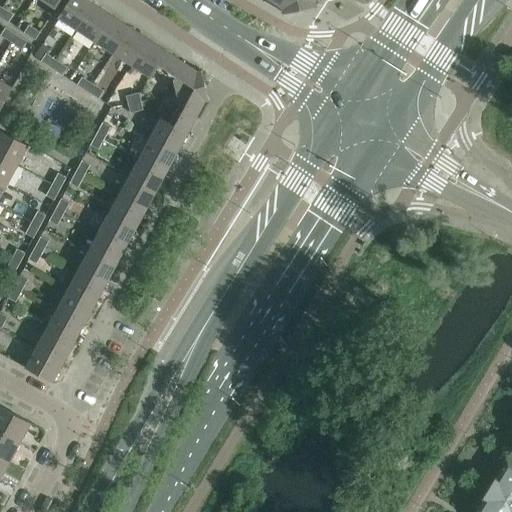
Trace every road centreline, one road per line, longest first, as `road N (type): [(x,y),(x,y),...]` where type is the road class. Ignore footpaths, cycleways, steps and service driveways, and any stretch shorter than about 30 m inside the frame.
road 1 (secondary): [(347,109),(204,342),(129,511)]
road 2 (secondary): [(164,511),(269,315),(386,136)]
road 3 (tertiary): [(347,109),(181,0)]
road 4 (residential): [(0,380),(75,422),(26,511)]
road 5 (secondary): [(386,136),(482,0)]
road 6 (tertiary): [(511,215),(386,136)]
road 7 (secondary): [(424,0),(347,109)]
